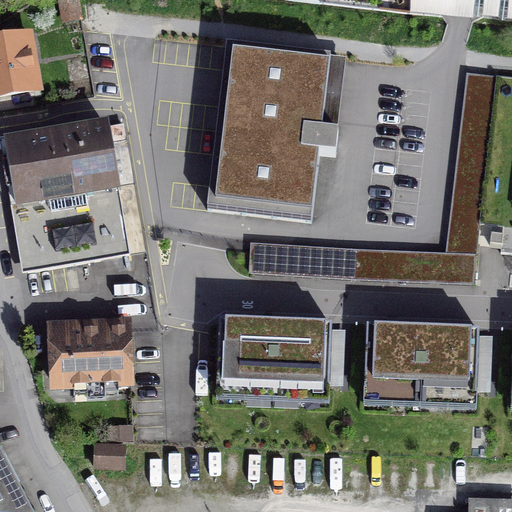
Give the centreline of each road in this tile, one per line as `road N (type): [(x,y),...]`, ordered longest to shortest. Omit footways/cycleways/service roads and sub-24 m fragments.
road 1 (residential): [(511,311),(198,287)]
road 2 (residential): [(0,304),(26,406),(79,511)]
